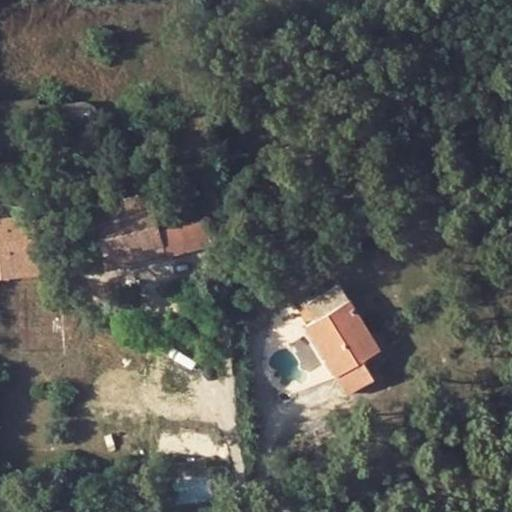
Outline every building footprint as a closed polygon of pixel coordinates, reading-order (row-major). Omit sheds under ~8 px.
[(125,180),(110,184),(108,201),(128,195),(125,180)] [(213,240),(205,204),(153,212),(147,190),(128,195),(108,201),(90,206),(107,265),(135,257),(133,250),(162,242),(164,251),(165,253),(213,240)] [(0,274),(39,271),(33,211),(0,213),(0,274)] [(135,257),(135,259),(164,251),(162,242),(133,250),(135,257)] [(314,318),(349,297),(339,281),(304,301),(314,318)] [(362,358),(380,347),(349,297),(314,318),(305,323),(348,392),(374,376),(362,358)]
